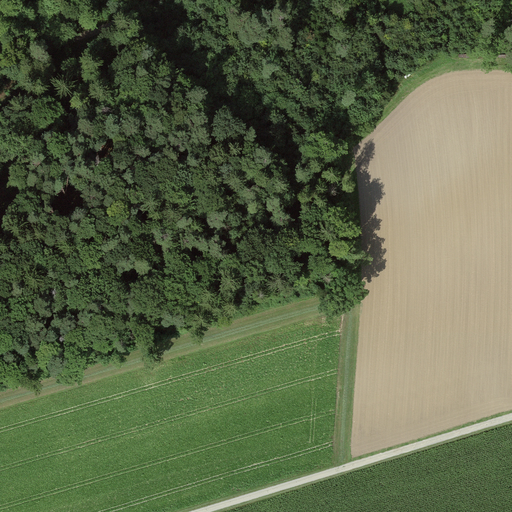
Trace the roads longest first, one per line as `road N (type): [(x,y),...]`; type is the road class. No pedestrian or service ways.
road 1 (track): [(0,320),(213,258),(269,223),(417,82),(464,66),(511,67)]
road 2 (track): [(202,511),(511,419)]
road 3 (track): [(0,49),(69,43),(143,0)]
